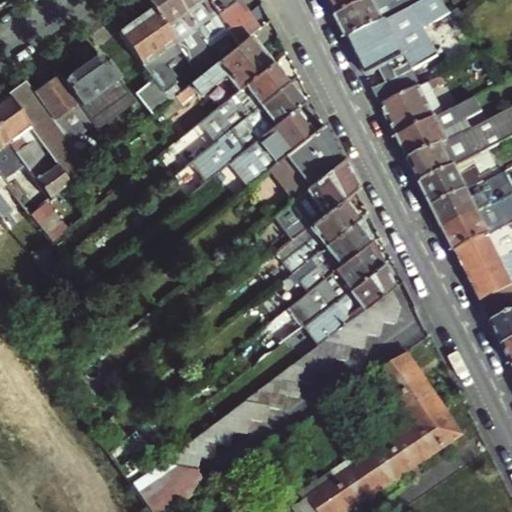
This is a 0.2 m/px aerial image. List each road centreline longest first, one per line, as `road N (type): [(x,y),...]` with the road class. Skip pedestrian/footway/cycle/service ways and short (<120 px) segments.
road 1 (residential): [(294,0),(505,420)]
road 2 (residential): [(505,420),(372,511)]
